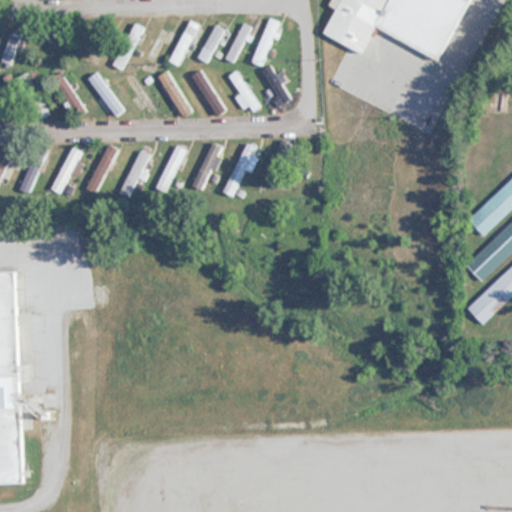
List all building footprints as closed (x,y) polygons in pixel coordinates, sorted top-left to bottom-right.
[(335,0),(319,29),(357,53),(376,22),(432,56),(465,0),(335,0)] [(278,20),(268,17),(255,63),(265,66),(278,20)] [(177,65),(202,26),(193,21),(169,60),(177,65)] [(253,27),(244,22),(225,58),(233,63),(253,27)] [(198,57),(206,62),(226,30),(217,25),(198,57)] [(21,37),(11,33),(1,62),(11,65),(21,37)] [(261,71),(282,104),(291,98),(282,83),(287,79),(281,70),(277,73),(271,64),(261,71)] [(188,108),(168,68),(159,73),(180,112),(188,108)] [(116,117),(124,111),(96,73),(88,79),(116,117)] [(233,78),(251,112),(259,107),(241,73),(233,78)] [(200,87),(219,113),(225,109),(206,83),(200,87)] [(193,187),(203,191),(222,145),(211,141),(193,187)] [(258,146),(248,141),(224,192),(234,197),(258,146)] [(120,150),(110,145),(86,187),(96,193),(120,150)] [(155,188),(165,193),(187,150),(177,145),(155,188)] [(51,189),(60,194),(83,152),(73,147),(51,189)] [(119,193),(128,197),(140,175),(151,155),(141,150),(119,193)] [(0,154),(0,182),(8,187),(21,161),(2,151),(0,154)] [(511,209),(511,179),(469,220),(484,236),(511,209)] [(511,253),(511,223),(468,265),(483,281),(511,253)] [(511,268),(468,308),(483,324),(511,297),(511,268)] [(0,483),(25,482),(18,272),(0,272),(0,483)]
